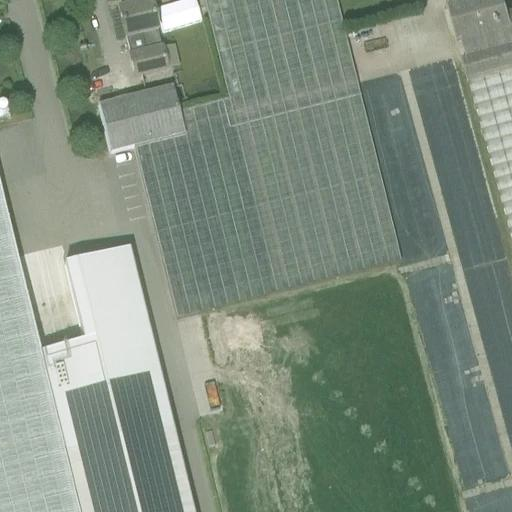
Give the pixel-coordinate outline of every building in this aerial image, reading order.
[(398,264),(335,0),(202,0),(227,102),(176,115),(182,138),(134,149),(176,320),(398,264)] [(462,61),(463,64),(511,243),(511,26),(510,27),(502,0),(480,0),(447,9),(458,45),(462,44),(467,60),(462,61)] [(158,36),(150,5),(118,12),(125,39),(126,38),(131,58),(129,58),(134,79),(167,71),(162,51),(160,52),(157,36),(158,36)] [(96,108),(104,138),(108,157),(134,149),(182,138),(176,115),(170,89),(96,108)] [(77,511),(39,354),(0,194),(0,511),(77,511)] [(81,344),(39,354),(77,511),(192,511),(131,252),(63,268),(81,344)]
